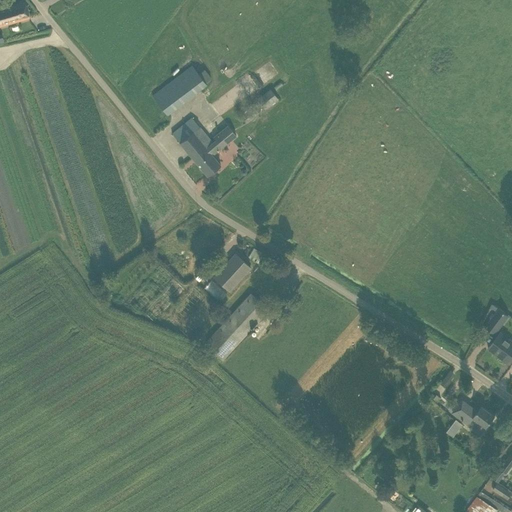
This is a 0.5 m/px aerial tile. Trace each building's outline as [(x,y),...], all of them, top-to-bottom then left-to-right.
[(0,25),(29,17),(24,2),(0,8),(0,25)] [(268,61),(249,71),(257,85),(275,75),(268,61)] [(205,83),(211,78),(204,69),(198,73),(191,65),(152,95),(167,114),(206,83),(205,83)] [(256,99),(264,109),(277,98),(270,88),(256,99)] [(240,116),(246,123),(256,114),(251,108),(240,116)] [(172,133),(207,176),(221,164),(213,154),(236,135),(227,124),(210,138),(191,117),(172,133)] [(249,259),(260,260),(262,250),(251,249),(249,259)] [(235,253),(214,276),(229,290),(250,267),(235,253)] [(154,320),(185,286),(174,276),(159,293),(160,294),(145,311),(154,320)] [(222,287),(207,287),(207,297),(222,297),(222,287)] [(268,310),(250,293),(205,343),(222,360),(268,310)] [(499,309),(486,327),(495,333),(508,315),(499,309)] [(202,334),(207,338),(215,330),(210,325),(202,334)] [(500,332),(489,347),(499,355),(498,356),(506,362),(511,354),(511,339),(510,338),(510,339),(500,332)] [(462,400),(452,413),(468,425),(473,417),(478,421),(473,428),(481,433),(495,415),(482,406),(477,411),(462,400)] [(456,420),(448,431),(454,436),(462,424),(456,420)] [(492,475),(499,480),(505,472),(507,473),(511,465),(511,454),(510,453),(499,467),(498,467),(492,475)] [(467,511),(468,511),(494,511),(498,509),(479,496),(467,511)]
